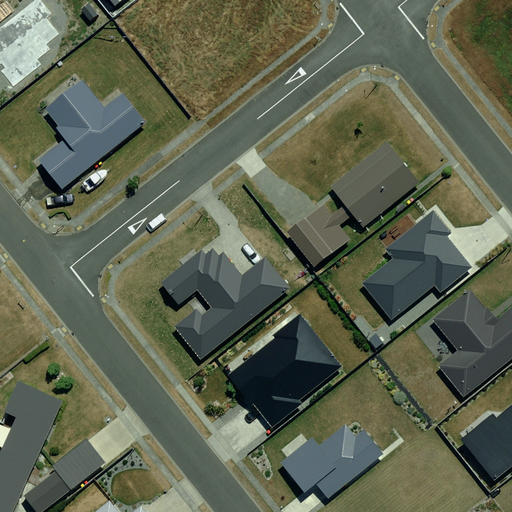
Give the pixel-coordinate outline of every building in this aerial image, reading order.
[(98,0),(106,9),(116,0),(98,0)] [(40,156),(61,185),(146,122),(125,94),(107,107),(86,79),(49,107),(69,134),(40,156)] [(395,147),(336,191),(362,225),(420,180),(395,147)] [(385,258),(357,282),(384,314),(426,278),(433,287),(463,262),(441,236),(445,232),(426,209),(379,250),(385,258)] [(332,222),(303,243),(321,264),(350,244),(332,222)] [(195,257),(156,289),(173,310),(192,294),(203,307),(174,331),(195,356),(280,286),(261,262),(238,282),(217,257),(195,257)] [(468,290),(431,321),(452,348),(432,364),(457,396),(511,352),(511,302),(509,298),(488,315),(468,290)] [(341,355),(309,313),(226,377),(258,419),(341,355)] [(0,429),(0,511),(18,511),(68,404),(22,383),(0,429)] [(511,403),(456,446),(482,479),(511,456),(511,403)] [(329,417),(272,466),(296,493),(308,483),(318,495),(370,451),(352,430),(345,436),(329,417)] [(85,439),(49,466),(66,490),(103,463),(85,439)]
